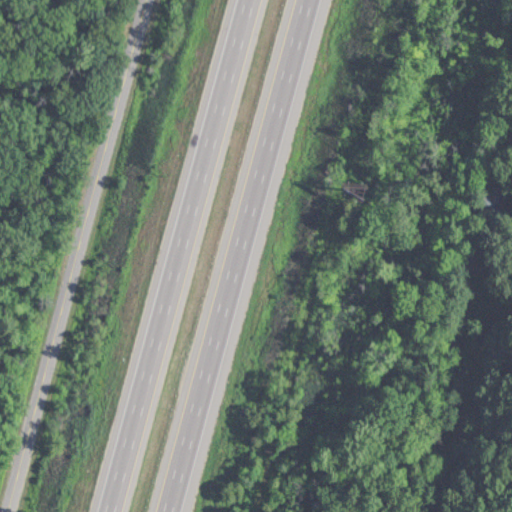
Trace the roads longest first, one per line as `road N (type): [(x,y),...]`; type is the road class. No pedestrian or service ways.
road 1 (motorway): [(169,511),(309,0)]
road 2 (motorway): [(247,0),(107,511)]
road 3 (residential): [(7,511),(145,0)]
